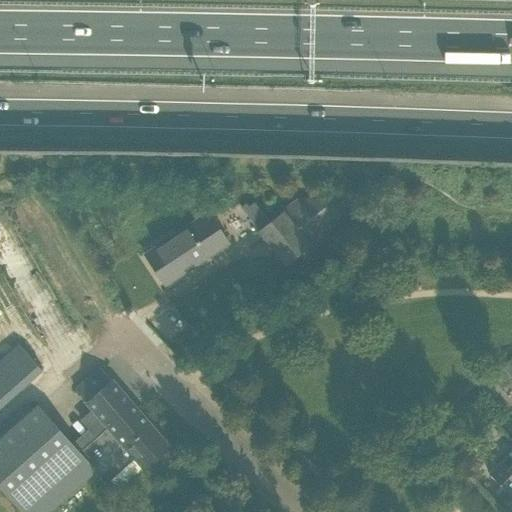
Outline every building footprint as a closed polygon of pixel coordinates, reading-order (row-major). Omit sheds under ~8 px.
[(254,203),(221,199),(233,217),(254,203)] [(296,199),(282,210),(309,245),(353,210),(347,202),(296,199)] [(206,212),(161,243),(144,254),(165,284),(227,241),(219,230),(229,223),(218,207),(208,214),(206,212)] [(284,264),(309,245),(282,210),(257,230),(284,264)] [(0,406),(26,383),(41,370),(18,344),(0,360),(0,406)] [(511,356),(502,366),(506,370),(510,365),(511,366),(511,356)] [(75,389),(92,409),(108,427),(78,453),(38,407),(0,439),(0,485),(22,511),(47,511),(94,471),(105,484),(135,459),(143,469),(150,463),(159,473),(170,464),(161,453),(168,447),(99,368),(75,389)] [(454,453),(464,464),(475,453),(465,443),(454,453)] [(511,458),(508,454),(488,473),(505,491),(511,485),(511,458)] [(70,494),(59,503),(66,511),(78,503),(70,494)]
